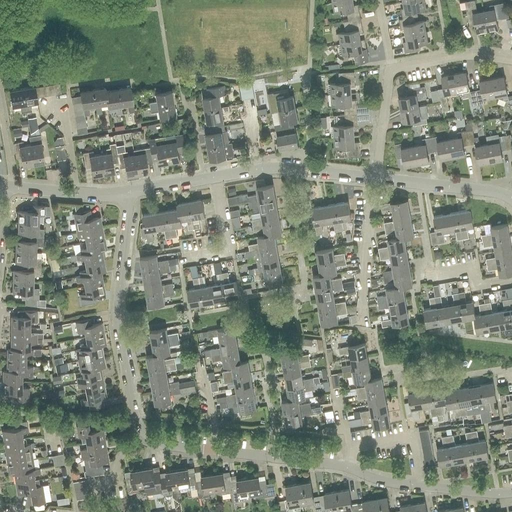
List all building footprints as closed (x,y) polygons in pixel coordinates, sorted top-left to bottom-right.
[(354,5),(352,0),(345,0),(333,2),(335,13),(347,11),(349,21),(361,19),(358,4),(354,5)] [(426,9),(423,0),(413,0),(404,2),(405,8),(401,9),(403,19),(411,18),(415,17),(414,11),(426,9)] [(488,31),(484,11),(477,12),(475,0),(465,2),(469,22),(475,21),(477,33),(488,31)] [(509,18),(506,3),(489,6),(490,10),(484,11),(488,31),(498,29),(497,20),(509,18)] [(412,23),(411,18),(403,19),(399,20),(401,30),(405,29),(406,35),(426,32),(424,21),(412,23)] [(363,33),(361,19),(349,21),(344,22),(346,32),(339,33),(341,44),(361,40),(359,34),(363,33)] [(428,42),(426,32),(406,35),(407,42),(403,43),(405,53),(417,50),(416,45),(428,42)] [(365,40),(361,40),(341,44),(338,45),(340,55),(355,52),(356,63),(369,60),(365,40)] [(342,73),(343,83),(328,84),(329,95),(351,93),(351,87),(355,86),(354,72),(342,73)] [(466,72),(454,74),(457,91),(469,89),(466,72)] [(445,93),(457,91),(454,74),(442,76),(444,88),(438,89),(438,90),(441,101),(443,111),(449,110),(445,93)] [(507,93),(504,76),(492,79),(496,96),(496,97),(506,101),(509,100),(511,110),(511,95),(508,96),(507,93)] [(484,98),(496,96),(492,79),(480,81),(482,89),(476,90),(479,105),(485,103),(484,98)] [(60,83),(53,84),(55,94),(62,93),(60,83)] [(252,83),(246,84),(249,99),(255,97),(252,83)] [(55,94),(53,84),(47,85),(49,95),(55,94)] [(249,99),(246,84),(240,85),(242,100),(249,99)] [(49,95),(47,85),(41,87),(42,96),(49,95)] [(221,107),(219,94),(226,93),(224,85),(207,88),(209,97),(203,98),(205,110),(221,107)] [(38,102),(37,97),(35,88),(35,86),(22,88),(27,112),(32,111),(30,103),(38,102)] [(422,98),(422,97),(422,96),(426,95),(425,87),(411,89),(406,90),(408,96),(399,98),(402,110),(419,106),(417,100),(421,100),(421,99),(422,99),(422,98)] [(27,112),(22,88),(10,90),(13,106),(20,105),(22,113),(27,112)] [(106,92),(105,88),(93,90),(96,105),(95,105),(97,114),(102,113),(101,105),(107,104),(108,103),(106,92)] [(130,88),(118,90),(122,114),(121,105),(128,104),(129,113),(135,112),(130,88)] [(96,105),(93,90),(80,92),(81,96),(82,102),(83,108),(84,115),(84,116),(85,116),(90,115),(88,107),(95,105),(96,105)] [(118,90),(106,92),(108,103),(107,104),(109,112),(115,111),(117,112),(117,115),(122,114),(118,90)] [(438,90),(431,91),(433,102),(441,101),(438,90)] [(479,105),(476,90),(470,92),(473,106),(479,105)] [(149,102),(150,108),(174,103),(172,91),(162,93),(156,94),(157,101),(149,102)] [(287,91),(273,94),(274,100),(278,99),(280,111),(296,108),(294,96),(288,97),(287,91)] [(352,100),(351,93),(329,95),(330,106),(344,105),(345,115),(357,114),(356,100),(352,100)] [(176,116),(174,103),(150,108),(151,113),(159,111),(160,119),(176,116)] [(426,105),(419,106),(402,110),(404,122),(412,120),(413,126),(427,123),(426,117),(428,117),(426,106),(427,106),(426,105)] [(224,120),(222,113),(230,111),(229,106),(221,107),(205,110),(208,123),(209,122),(210,128),(224,126),(223,120),(224,120)] [(298,121),(296,108),(280,111),(282,124),(274,125),(275,131),(276,131),(294,128),(293,122),(298,121)] [(358,129),(357,114),(345,115),(345,125),(331,126),(331,137),(334,137),(354,136),(354,129),(358,129)] [(38,126),(36,117),(28,118),(31,134),(38,129),(38,126)] [(504,129),(507,129),(511,120),(503,122),(504,129)] [(227,131),(225,131),(224,126),(210,128),(211,134),(206,135),(208,147),(229,143),(227,131)] [(295,132),(294,128),(276,131),(277,136),(278,136),(279,143),(275,143),(277,149),(298,145),(296,132),(295,132)] [(491,161),(488,144),(480,146),(478,137),(474,138),(473,129),(467,131),(469,145),(475,144),(476,146),(479,163),(491,161)] [(469,145),(467,131),(457,132),(458,138),(450,139),(453,157),(465,154),(463,146),(469,145)] [(507,150),(504,135),(499,136),(499,134),(486,136),(488,144),(491,161),(503,159),(501,151),(507,150)] [(34,164),(45,162),(40,136),(30,138),(31,145),(34,164)] [(166,139),(166,143),(170,163),(180,161),(179,152),(185,151),(184,148),(185,148),(182,136),(172,137),(172,138),(166,139)] [(355,142),(354,136),(334,137),(335,148),(347,147),(348,157),(360,156),(359,142),(355,142)] [(453,157),(450,139),(438,142),(437,136),(431,138),(433,152),(439,150),(441,159),(453,157)] [(433,152),(431,138),(427,138),(425,139),(426,144),(414,146),(417,163),(429,161),(428,153),(433,152)] [(170,163),(166,143),(160,144),(159,140),(149,142),(150,148),(151,154),(157,153),(159,165),(170,163)] [(34,164),(31,145),(24,146),(23,142),(13,143),(15,155),(21,154),(23,166),(34,164)] [(231,155),(230,149),(233,148),(232,143),(229,143),(208,147),(211,160),(232,156),(231,155)] [(417,163),(414,146),(402,149),(401,143),(395,144),(398,158),(404,157),(405,166),(417,163)] [(66,159),(64,145),(55,146),(57,160),(66,159)] [(112,160),(118,159),(117,153),(116,147),(106,149),(107,153),(101,154),(104,174),(114,172),(112,160)] [(152,160),(151,154),(150,148),(140,149),(141,153),(134,155),(138,174),(148,172),(146,161),(152,160)] [(104,174),(101,154),(94,156),(93,151),(83,153),(85,165),(91,164),(93,176),(104,174)] [(138,174),(134,155),(128,156),(127,152),(117,153),(118,159),(119,165),(125,164),(127,176),(138,174)] [(276,197),(273,184),(256,187),(258,194),(237,198),(238,204),(249,202),(276,197)] [(278,209),(276,197),(249,202),(250,208),(260,206),(261,212),(278,209)] [(205,216),(202,200),(190,202),(195,229),(200,228),(199,217),(205,216)] [(392,209),(393,215),(410,212),(408,200),(381,204),(382,211),(392,209)] [(195,229),(190,202),(178,204),(178,209),(179,209),(181,220),(187,219),(189,230),(195,229)] [(348,202),(336,204),(341,231),(347,230),(345,220),(351,218),(348,202)] [(341,231),(336,204),(324,206),(327,223),(333,222),(335,232),(341,231)] [(45,216),(45,206),(33,206),(33,212),(16,211),(16,212),(19,212),(19,222),(38,222),(39,216),(45,216)] [(327,223),(324,206),(312,208),(317,235),(323,234),(321,224),(327,223)] [(182,225),(181,220),(179,209),(178,209),(167,211),(172,238),(178,237),(176,226),(182,225)] [(280,221),(278,209),(261,212),(262,218),(252,220),(253,226),(280,221)] [(470,210),(459,212),(463,239),(469,238),(467,228),(473,226),(470,210)] [(102,228),(100,217),(90,219),(88,211),(90,211),(73,214),(77,233),(102,228)] [(172,238),(167,211),(155,213),(158,229),(164,228),(166,239),(172,238)] [(412,224),(410,212),(393,215),(394,221),(384,223),(385,229),(412,224)] [(463,239),(459,212),(447,214),(449,231),(455,230),(457,240),(463,239)] [(158,229),(155,213),(143,215),(148,242),(154,241),(152,230),(158,229)] [(449,231),(447,214),(434,217),(437,232),(430,233),(433,245),(445,242),(443,232),(449,231)] [(282,233),(280,221),(253,226),(254,231),(264,230),(265,235),(265,236),(275,234),(282,233)] [(38,229),(38,222),(19,222),(18,233),(30,233),(30,237),(44,238),(44,229),(38,229)] [(414,236),(412,224),(385,229),(386,234),(396,232),(397,238),(398,239),(404,238),(414,236)] [(482,235),(483,241),(510,236),(507,224),(491,227),(492,234),(482,235)] [(104,238),(102,228),(77,233),(78,237),(85,236),(86,242),(104,238)] [(277,246),(275,234),(265,236),(265,235),(258,237),(259,243),(249,245),(250,251),(277,246)] [(511,248),(510,236),(483,241),(484,247),(494,245),(495,251),(511,248)] [(43,246),(44,238),(30,237),(30,241),(16,241),(16,252),(36,252),(36,246),(43,246)] [(107,249),(104,238),(86,242),(88,248),(80,250),(81,254),(102,250),(107,249)] [(406,249),(404,238),(398,239),(397,238),(388,240),(389,246),(379,248),(380,254),(406,249)] [(279,258),(277,246),(250,251),(245,252),(246,256),(247,257),(259,255),(260,261),(279,258)] [(316,251),(319,263),(346,259),(345,253),(334,255),(333,248),(316,251)] [(511,260),(511,249),(511,248),(495,251),(496,257),(486,259),(487,265),(511,260)] [(409,261),(406,249),(380,254),(381,260),(391,258),(392,264),(409,261)] [(104,261),(102,250),(81,254),(76,255),(77,259),(84,258),(86,264),(104,261)] [(36,258),(36,252),(16,252),(16,263),(28,263),(28,267),(41,267),(41,259),(36,258)] [(50,254),(51,260),(60,258),(58,252),(50,253),(50,254)] [(169,265),(168,260),(158,262),(157,255),(140,258),(142,270),(169,265)] [(281,269),(279,258),(260,261),(261,267),(253,268),(253,269),(254,274),(281,269)] [(347,265),(346,259),(319,263),(321,275),(330,273),(330,274),(337,273),(336,266),(347,265)] [(511,272),(511,260),(487,265),(488,270),(498,269),(499,275),(511,272)] [(106,271),(104,261),(86,264),(87,270),(80,272),(81,276),(101,272),(106,271)] [(411,273),(409,261),(392,264),(393,270),(383,272),(384,278),(411,273)] [(161,279),(160,273),(170,271),(170,266),(169,265),(142,270),(145,282),(161,279)] [(41,275),(41,267),(28,267),(28,271),(14,271),(13,281),(33,282),(33,275),(41,275)] [(283,282),(281,269),(254,274),(254,275),(255,280),(265,278),(267,285),(283,282)] [(103,283),(101,272),(81,276),(76,277),(77,281),(84,280),(85,286),(103,283)] [(228,272),(222,273),(227,300),(239,298),(236,281),(230,282),(228,272)] [(227,300),(222,273),(217,274),(218,284),(212,285),(215,302),(227,300)] [(331,280),(330,274),(330,273),(321,275),(313,276),(315,288),(342,284),(341,278),(331,280)] [(413,285),(411,273),(384,278),(385,283),(395,281),(396,287),(396,288),(403,287),(413,285)] [(215,302),(212,285),(206,287),(204,276),(203,277),(199,277),(203,304),(215,302)] [(203,304),(199,277),(193,278),(195,289),(188,290),(191,306),(203,304)] [(173,289),(172,283),(162,285),(161,279),(145,282),(147,294),(173,289)] [(13,292),(25,292),(25,300),(27,300),(27,305),(37,305),(37,300),(39,300),(39,288),(33,288),(33,282),(13,281),(13,292),(10,292),(13,292)] [(105,294),(103,283),(85,286),(86,292),(79,294),(80,299),(105,294)] [(343,289),(342,284),(315,288),(318,300),(334,298),(333,291),(343,289)] [(405,298),(403,287),(396,288),(396,287),(386,289),(387,295),(377,297),(378,303),(405,298)] [(164,297),(174,295),(173,289),(147,294),(149,306),(165,303),(164,297)] [(451,322),(449,305),(442,306),(440,292),(435,293),(436,297),(435,297),(440,324),(451,322)] [(475,316),(473,301),(466,302),(464,292),(459,293),(463,320),(475,318),(475,316)] [(459,293),(453,294),(455,304),(449,305),(451,322),(463,320),(459,293)] [(440,324),(435,297),(429,298),(431,308),(424,309),(427,326),(440,324)] [(335,304),(334,298),(318,300),(320,312),(347,307),(346,302),(335,304)] [(407,310),(405,298),(378,303),(379,309),(390,307),(391,313),(407,310)] [(511,326),(511,319),(509,299),(503,300),(505,310),(499,312),(501,328),(511,326)] [(501,328),(499,312),(492,313),(491,302),(485,303),(490,330),(501,328)] [(490,330),(485,303),(479,304),(481,315),(475,316),(475,318),(477,332),(490,330)] [(357,306),(347,308),(348,313),(351,312),(352,315),(357,314),(357,306)] [(337,315),(348,313),(347,308),(347,307),(320,312),(322,324),(338,321),(337,315)] [(409,322),(407,310),(391,313),(392,319),(381,321),(383,327),(409,322)] [(37,311),(24,311),(18,311),(19,311),(19,317),(11,317),(11,328),(30,328),(30,321),(37,321),(37,311)] [(85,331),(86,337),(104,334),(102,323),(92,325),(91,319),(76,322),(78,332),(85,331)] [(237,339),(234,326),(208,331),(208,336),(209,337),(219,336),(220,342),(237,339)] [(30,334),(30,328),(11,328),(11,338),(37,338),(37,334),(30,334)] [(179,339),(178,333),(168,335),(167,328),(150,331),(152,343),(179,339)] [(106,345),(104,334),(86,337),(87,343),(80,345),(81,349),(101,345),(106,345)] [(30,343),(37,343),(37,338),(11,338),(11,349),(30,349),(30,343)] [(170,346),(180,344),(179,339),(152,343),(154,355),(163,354),(164,354),(171,353),(170,346)] [(239,350),(237,339),(220,342),(221,348),(205,351),(206,357),(212,356),(212,355),(239,350)] [(350,352),(351,359),(368,355),(365,343),(338,348),(340,354),(350,352)] [(81,349),(76,350),(77,354),(78,361),(103,356),(101,345),(81,349)] [(26,354),(33,354),(33,349),(30,349),(11,349),(7,349),(7,360),(26,360),(26,354)] [(241,362),(239,350),(212,355),(212,356),(213,361),(223,359),(224,366),(232,364),(241,362)] [(310,360),(309,354),(299,356),(297,350),(281,353),(283,365),(310,360)] [(176,364),(175,358),(165,360),(164,354),(163,354),(154,355),(147,356),(149,368),(176,364)] [(370,367),(368,355),(351,359),(352,365),(342,366),(343,372),(370,367)] [(103,356),(78,361),(80,371),(82,371),(100,367),(101,368),(105,367),(103,356)] [(63,363),(62,357),(54,358),(56,365),(59,364),(63,363)] [(26,366),(26,360),(7,360),(7,371),(33,371),(33,366),(26,366)] [(250,373),(248,360),(241,362),(232,364),(233,370),(222,372),(224,378),(250,373)] [(302,374),(301,368),(311,366),(310,360),(283,365),(285,377),(302,374)] [(168,377),(167,371),(177,369),(176,364),(149,368),(151,380),(168,377)] [(103,378),(101,368),(100,367),(82,371),(84,377),(77,379),(77,383),(103,378)] [(372,379),(370,367),(343,372),(344,378),(354,376),(355,383),(365,381),(365,380),(372,379)] [(22,375),(29,375),(29,378),(33,378),(33,371),(7,371),(3,371),(3,382),(22,382),(22,375)] [(253,385),(250,373),(224,378),(225,383),(235,381),(236,388),(253,385)] [(339,386),(337,373),(331,374),(333,387),(339,386)] [(314,384),(313,378),(303,380),(302,374),(285,377),(287,388),(314,384)] [(180,387),(179,383),(179,382),(169,383),(168,377),(151,380),(153,392),(180,387)] [(382,377),(372,379),(365,380),(365,381),(366,387),(356,388),(357,394),(384,389),(382,377)] [(105,388),(103,378),(77,383),(78,387),(85,386),(86,392),(105,388)] [(29,400),(29,388),(22,388),(22,382),(3,382),(3,393),(17,393),(16,400),(29,400)] [(493,383),(481,385),(486,412),(492,411),(490,400),(496,399),(493,383)] [(305,391),(315,389),(314,384),(287,388),(289,400),(298,398),(299,399),(306,398),(305,391)] [(196,391),(195,385),(180,387),(181,393),(196,391)] [(255,396),(253,385),(236,388),(237,394),(227,395),(227,396),(228,401),(255,396)] [(486,412),(481,385),(469,387),(472,404),(478,402),(480,413),(486,412)] [(446,391),(445,386),(433,389),(438,415),(443,414),(441,404),(447,403),(448,403),(446,391)] [(171,395),(181,393),(180,387),(153,392),(155,404),(160,404),(172,401),(171,395)] [(466,405),(472,404),(469,387),(457,389),(462,416),(467,415),(468,415),(466,405)] [(107,400),(105,388),(86,392),(88,398),(81,400),(82,404),(89,403),(90,409),(104,406),(103,400),(107,400)] [(386,401),(384,389),(357,394),(358,400),(368,398),(369,404),(386,401)] [(438,415),(433,389),(421,391),(424,407),(430,406),(432,416),(438,415)] [(457,389),(446,391),(448,403),(447,403),(448,408),(454,407),(456,417),(462,416),(457,389)] [(424,407),(421,391),(409,393),(410,402),(405,403),(407,417),(413,416),(414,420),(420,419),(418,408),(424,407)] [(257,409),(255,396),(228,401),(229,406),(229,407),(239,405),(240,412),(257,409)] [(311,409),(311,408),(310,403),(300,405),(299,399),(298,398),(289,400),(282,401),(284,413),(311,409)] [(388,413),(386,401),(369,404),(371,410),(360,412),(361,418),(388,413)] [(307,422),(306,415),(322,413),(321,407),(311,408),(311,409),(284,413),(286,426),(307,422)] [(390,425),(388,413),(361,418),(362,423),(373,422),(374,428),(390,425)] [(21,432),(28,431),(27,421),(14,423),(15,428),(2,431),(4,441),(22,438),(21,432)] [(103,429),(90,431),(88,424),(77,426),(79,437),(81,437),(82,443),(87,443),(105,439),(103,429)] [(336,426),(327,425),(318,431),(337,434),(336,426)] [(430,435),(428,428),(419,430),(420,437),(430,435)] [(477,431),(471,432),(477,459),(489,456),(485,440),(479,441),(477,431)] [(477,459),(471,432),(465,433),(467,443),(461,444),(465,461),(477,459)] [(465,461),(461,444),(455,445),(453,435),(452,435),(447,436),(452,463),(465,461)] [(452,463),(447,436),(442,437),(444,448),(437,449),(440,465),(452,463)] [(23,445),(22,438),(4,441),(6,452),(31,448),(30,444),(23,445)] [(107,450),(105,439),(87,443),(88,449),(81,450),(81,454),(107,450)] [(33,459),(32,452),(31,448),(6,452),(8,463),(33,459)] [(100,463),(108,461),(107,450),(81,454),(82,459),(84,458),(86,471),(84,471),(85,476),(102,474),(100,463)] [(65,464),(63,454),(52,456),(54,466),(65,464)] [(35,469),(34,465),(33,459),(8,463),(9,474),(14,473),(35,469)] [(161,477),(160,471),(154,472),(153,467),(142,469),(145,485),(146,495),(154,494),(153,489),(162,487),(161,477)] [(40,468),(35,469),(14,473),(16,483),(34,480),(33,474),(40,473),(40,468)] [(145,485),(142,469),(131,471),(132,475),(126,476),(128,493),(139,491),(138,486),(145,485)] [(188,469),(177,470),(180,486),(186,485),(187,490),(197,488),(196,481),(195,472),(189,473),(188,469)] [(180,486),(177,470),(166,472),(167,476),(161,477),(162,487),(163,494),(173,492),(174,497),(182,496),(180,486)] [(224,472),(212,474),(215,490),(222,489),(222,494),(231,493),(233,492),(232,485),(230,476),(224,477),(224,472)] [(215,490),(212,474),(202,476),(202,480),(196,481),(197,488),(199,498),(209,496),(209,491),(215,490)] [(259,476),(248,478),(251,494),(257,493),(258,498),(276,495),(274,483),(266,484),(266,480),(260,481),(259,476)] [(251,494),(248,478),(237,480),(238,484),(232,485),(233,492),(234,502),(235,502),(245,500),(252,502),(251,494)] [(39,479),(34,480),(16,483),(18,494),(31,492),(33,504),(45,502),(42,485),(40,486),(39,479)] [(73,482),(74,488),(86,486),(85,480),(73,482)] [(316,511),(322,511),(319,496),(313,497),(310,482),(298,484),(302,504),(314,502),(315,511),(316,511)] [(302,504),(298,484),(286,486),(290,506),(302,504)] [(87,492),(86,486),(74,488),(75,494),(87,492)] [(349,489),(337,491),(341,511),(340,511),(358,511),(357,504),(352,505),(349,489)] [(337,511),(341,511),(337,491),(325,494),(325,495),(319,496),(322,511),(328,510),(328,511),(337,511)] [(88,497),(87,492),(75,494),(77,500),(88,497)] [(363,503),(357,504),(358,511),(395,511),(396,511),(392,511),(389,511),(387,497),(363,501),(363,503)] [(426,511),(425,502),(413,504),(414,511),(426,511)]
